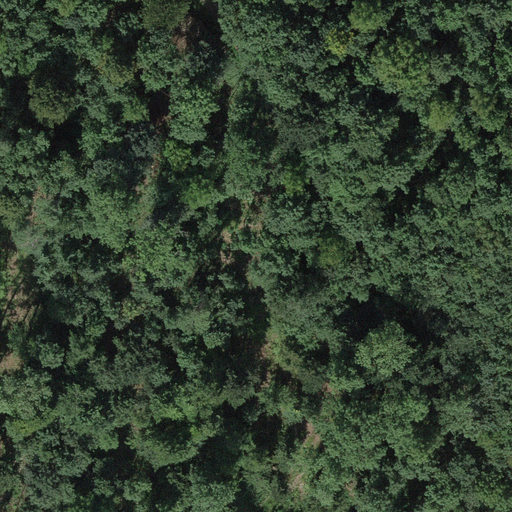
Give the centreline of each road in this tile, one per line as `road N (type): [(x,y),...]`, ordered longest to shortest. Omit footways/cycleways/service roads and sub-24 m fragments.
road 1 (track): [(511,455),(209,0)]
road 2 (track): [(144,0),(0,88)]
